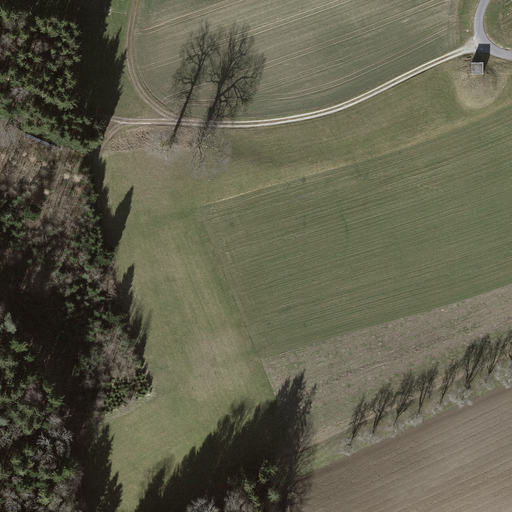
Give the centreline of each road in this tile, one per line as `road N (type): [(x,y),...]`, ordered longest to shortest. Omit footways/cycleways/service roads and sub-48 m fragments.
road 1 (track): [(483,43),(337,112),(269,125),(134,124)]
road 2 (track): [(136,0),(130,73),(151,105),(191,124)]
road 3 (track): [(134,124),(0,75)]
